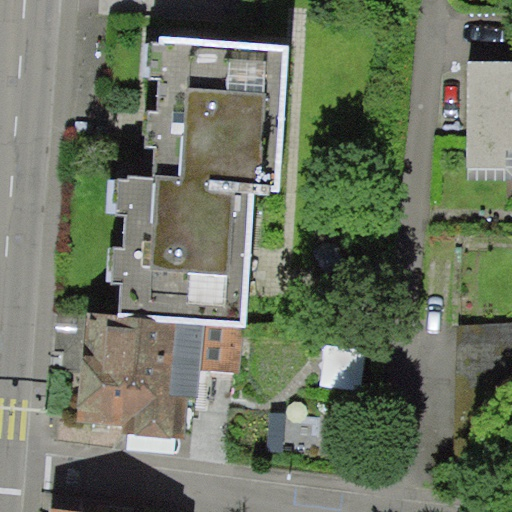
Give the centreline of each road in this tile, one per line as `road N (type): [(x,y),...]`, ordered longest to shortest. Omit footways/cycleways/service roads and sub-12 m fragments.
road 1 (residential): [(436,0),(407,511)]
road 2 (residential): [(0,446),(366,511)]
road 3 (secondary): [(16,0),(0,352)]
